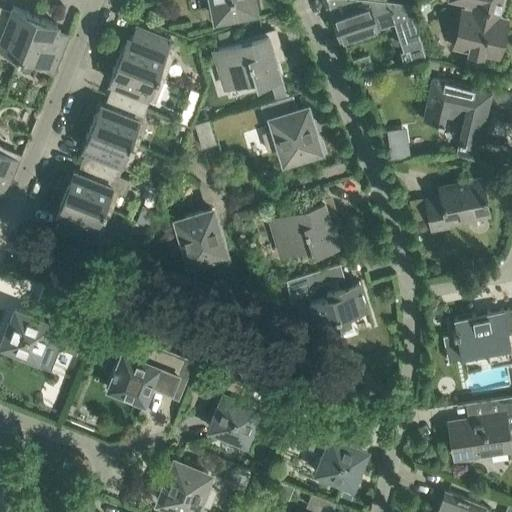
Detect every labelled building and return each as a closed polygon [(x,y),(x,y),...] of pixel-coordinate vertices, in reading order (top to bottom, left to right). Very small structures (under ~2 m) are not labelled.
[(255,8),(253,0),(212,0),(215,16),(255,8)] [(396,0),(327,0),(334,16),(333,16),(332,16),(342,40),(379,27),(378,24),(396,18),(397,21),(398,20),(409,48),(408,49),(408,50),(411,49),(415,60),(424,57),(411,15),(407,1),(396,0)] [(498,56),(506,17),(498,15),(501,0),(458,0),(464,1),(463,7),(462,7),(453,46),(469,49),(469,51),(482,54),(482,52),(498,56)] [(16,62),(36,13),(26,9),(26,11),(13,6),(11,10),(0,5),(0,49),(0,50),(16,62)] [(53,70),(68,32),(56,27),(58,23),(45,18),(45,17),(36,13),(16,62),(17,62),(36,64),(53,70)] [(174,52),(167,48),(171,39),(136,25),(131,37),(127,35),(122,47),(121,46),(117,57),(164,76),(174,52)] [(281,75),(273,49),(280,47),(275,31),(218,48),(222,63),(217,64),(224,86),(255,77),(257,83),(281,75)] [(155,99),(164,76),(117,57),(112,68),(113,69),(109,80),(113,82),(109,93),(146,107),(149,97),(155,99)] [(478,144),(490,89),(491,88),(432,74),(422,117),(442,121),(443,114),(463,119),(458,140),(478,144)] [(148,118),(142,116),(146,107),(109,93),(104,104),(100,102),(96,114),(94,113),(90,124),(138,143),(148,118)] [(318,136),(311,116),(309,116),(306,105),(271,116),(275,128),(262,132),(267,150),(281,146),(284,158),(319,147),(315,136),(318,136)] [(217,142),(214,133),(210,118),(194,122),(202,147),(217,142)] [(138,143),(90,124),(86,135),(87,135),(82,147),(86,148),(82,159),(119,174),(123,164),(129,166),(138,143)] [(0,190),(4,192),(19,154),(3,148),(0,145),(0,190)] [(111,210),(121,185),(115,183),(119,174),(82,159),(78,170),(74,169),(69,180),(68,180),(63,190),(111,210)] [(438,183),(440,193),(441,195),(425,198),(431,227),(448,224),(447,219),(489,210),(482,175),(438,183)] [(102,233),(111,210),(63,190),(59,201),(60,202),(56,213),(60,215),(55,227),(90,241),(94,230),(102,233)] [(337,242),(329,216),(336,214),(331,198),(274,215),(279,230),(273,231),(280,253),(311,244),(313,249),(337,242)] [(223,238),(217,218),(215,218),(211,207),(177,218),(180,230),(167,234),(173,252),(186,248),(190,260),(224,249),(221,238),(223,238)] [(126,251),(122,260),(132,264),(136,255),(126,251)] [(344,276),(340,262),(314,270),(287,278),(288,282),(284,283),(285,288),(289,287),(291,292),(318,284),(344,276)] [(348,312),(367,306),(359,280),(327,290),(328,295),(310,301),(318,327),(331,323),(335,337),(353,332),(349,318),(350,317),(348,312)] [(8,322),(0,342),(0,343),(36,358),(35,362),(50,368),(59,346),(64,333),(82,340),(96,305),(53,288),(41,317),(20,308),(15,306),(12,314),(8,322)] [(511,359),(511,351),(508,332),(511,330),(511,305),(454,317),(456,330),(453,331),(454,335),(457,334),(461,352),(487,347),(490,364),(511,359)] [(174,382),(184,357),(147,342),(142,354),(123,347),(107,386),(128,395),(128,394),(144,401),(156,375),(174,382)] [(245,442),(261,402),(243,395),(248,382),(210,367),(200,392),(218,400),(208,427),(224,433),(224,434),(245,442)] [(511,403),(495,406),(496,414),(450,421),(450,422),(453,422),(457,453),(455,454),(455,455),(511,446),(511,403)] [(361,464),(367,448),(341,438),(348,418),(323,408),(308,446),(323,452),(315,470),(353,485),(361,464)] [(217,487),(208,484),(212,473),(175,458),(171,469),(169,468),(161,487),(163,488),(159,499),(191,511),(196,511),(200,502),(210,505),(217,487)] [(488,511),(490,507),(445,489),(435,511),(488,511)] [(323,511),(332,511),(337,502),(311,491),(306,505),(323,511)]
